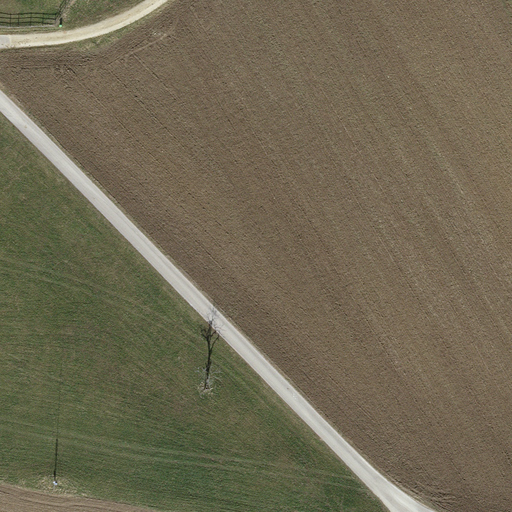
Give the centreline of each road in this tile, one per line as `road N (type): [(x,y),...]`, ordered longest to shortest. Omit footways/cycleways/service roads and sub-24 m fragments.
road 1 (track): [(398,503),(0,96)]
road 2 (track): [(160,0),(88,32),(0,41)]
